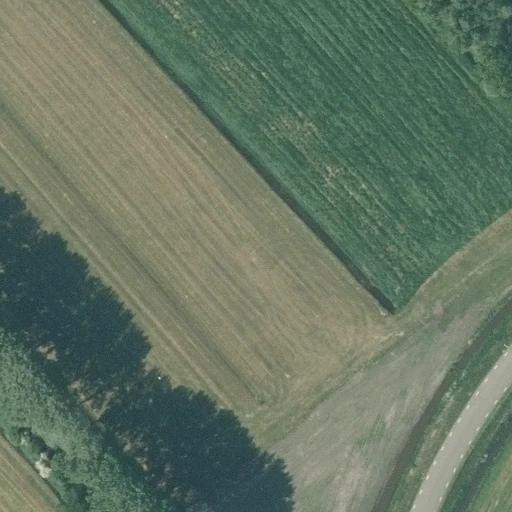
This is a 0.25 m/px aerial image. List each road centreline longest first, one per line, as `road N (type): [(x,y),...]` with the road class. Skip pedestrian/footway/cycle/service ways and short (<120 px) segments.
road 1 (unclassified): [(116,511),(0,366)]
road 2 (unclassified): [(427,511),(511,368)]
